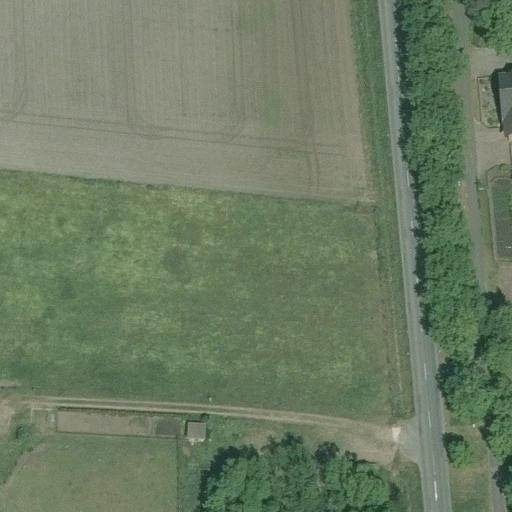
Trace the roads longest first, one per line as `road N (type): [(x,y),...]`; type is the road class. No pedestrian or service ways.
road 1 (tertiary): [(390,0),(435,511)]
road 2 (residential): [(496,511),(458,0)]
